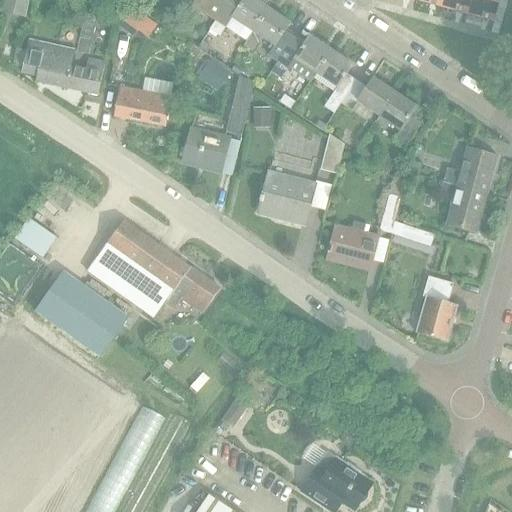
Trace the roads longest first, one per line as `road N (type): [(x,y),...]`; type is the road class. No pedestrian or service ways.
road 1 (residential): [(467,400),(0,90)]
road 2 (unclassified): [(511,127),(322,0)]
road 3 (residential): [(467,400),(511,248)]
